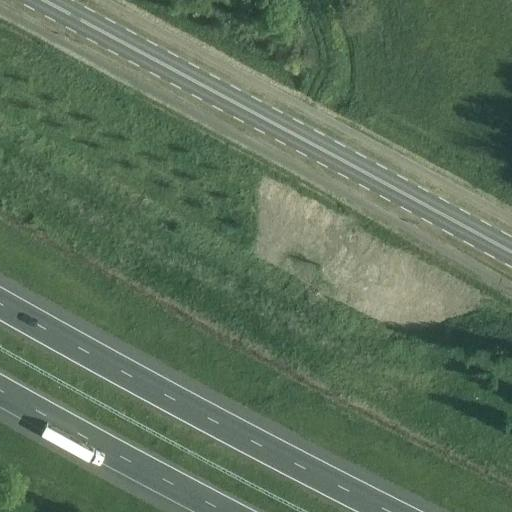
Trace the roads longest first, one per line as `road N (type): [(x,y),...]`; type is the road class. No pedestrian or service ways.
road 1 (primary): [(511,255),(38,0)]
road 2 (motorway): [(388,511),(0,304)]
road 3 (motorway): [(0,383),(236,511)]
